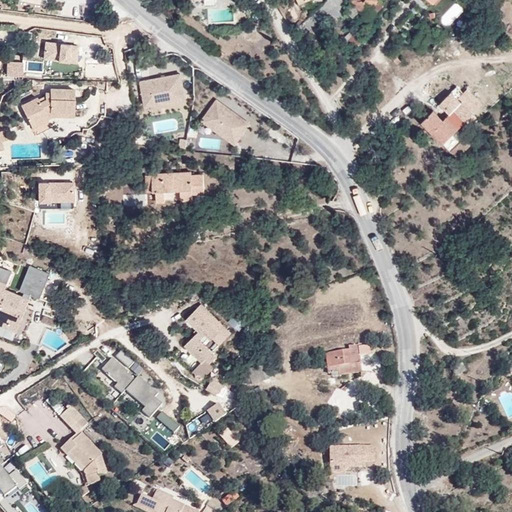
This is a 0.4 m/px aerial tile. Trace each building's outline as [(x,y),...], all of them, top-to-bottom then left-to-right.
[(380,1),(378,0),(365,0),(360,6),(365,13),(380,1)] [(345,37),(352,48),(359,44),(352,32),(345,37)] [(76,62),(79,42),(45,36),(42,56),(76,62)] [(0,74),(2,75),(9,49),(0,46),(0,74)] [(33,52),(19,51),(16,58),(16,66),(32,67),(33,52)] [(113,60),(85,60),(85,77),(113,76),(113,60)] [(193,97),(189,71),(140,78),(144,105),(193,97)] [(65,101),(85,101),(85,79),(62,78),(62,84),(57,84),(56,91),(51,94),(48,88),(32,96),(42,116),(58,108),(57,105),(65,101)] [(464,127),(472,120),(468,116),(454,99),(456,97),(450,89),(434,102),(439,108),(444,113),(455,127),(460,122),(464,127)] [(236,144),(252,121),(216,96),(200,118),(236,144)] [(65,106),(85,107),(85,101),(65,101),(57,105),(58,108),(57,109),(58,110),(65,106)] [(439,108),(434,102),(429,106),(435,112),(439,108)] [(450,131),(455,127),(444,113),(435,120),(426,110),(414,120),(434,145),(449,161),(463,147),(450,131)] [(0,128),(3,142),(12,139),(10,131),(17,129),(15,120),(0,124),(0,128)] [(191,168),(146,169),(146,187),(155,186),(156,197),(164,196),(164,186),(180,186),(180,196),(192,195),(192,189),(204,189),(203,171),(191,171),(191,168)] [(166,187),(166,199),(178,199),(178,187),(166,187)] [(15,308),(25,312),(30,298),(24,295),(29,283),(10,275),(12,269),(8,267),(5,276),(0,274),(0,301),(2,302),(0,309),(0,310),(11,315),(15,308)] [(24,295),(30,298),(36,286),(29,283),(24,295)] [(219,338),(229,328),(200,299),(186,314),(196,327),(182,341),(205,361),(215,352),(200,335),(208,327),(219,338)] [(59,313),(62,306),(49,301),(47,308),(59,313)] [(21,319),(25,312),(15,308),(11,315),(21,319)] [(235,311),(228,320),(240,329),(247,320),(235,311)] [(44,314),(41,321),(52,326),(55,319),(44,314)] [(83,321),(76,314),(71,320),(78,327),(83,321)] [(70,338),(76,334),(71,326),(65,330),(70,338)] [(324,376),(358,369),(351,343),(341,345),(342,349),(319,354),(324,376)] [(273,354),(264,357),(268,370),(277,367),(273,354)] [(99,370),(152,414),(162,402),(154,395),(161,387),(134,365),(130,370),(111,355),(99,370)] [(268,370),(264,357),(256,360),(260,373),(268,370)] [(213,375),(206,385),(217,394),(225,384),(213,375)] [(251,388),(253,376),(247,375),(245,387),(251,388)] [(60,412),(65,408),(58,400),(53,404),(60,412)] [(220,400),(207,407),(214,420),(227,413),(220,400)] [(72,402),(65,408),(60,412),(76,430),(61,444),(68,451),(70,448),(86,465),(84,468),(87,472),(89,482),(101,478),(99,472),(107,468),(101,447),(82,426),(88,420),(72,402)] [(151,438),(164,448),(168,442),(156,432),(151,438)] [(9,460),(12,457),(0,441),(0,502),(27,482),(9,460)] [(27,468),(40,462),(36,455),(51,448),(47,442),(20,455),(27,468)] [(330,469),(376,466),(375,442),(329,445),(330,469)] [(135,496),(131,506),(144,511),(191,511),(166,501),(167,498),(151,491),(146,501),(135,496)]
